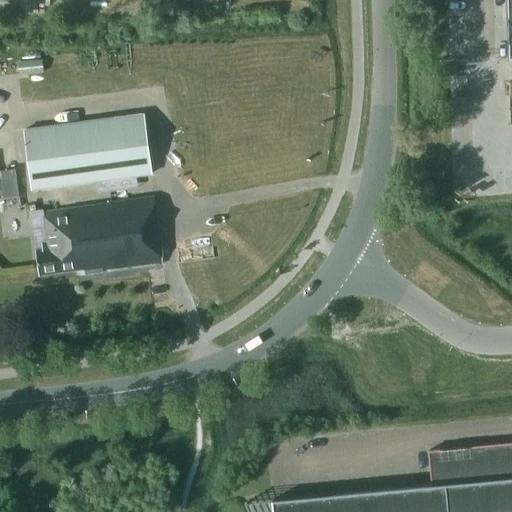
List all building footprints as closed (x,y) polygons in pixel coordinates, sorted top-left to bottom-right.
[(18,62),(19,74),(43,72),(42,60),(18,62)] [(150,174),(142,114),(24,130),(32,190),(150,174)] [(23,192),(17,166),(3,169),(9,195),(23,192)] [(35,250),(38,275),(84,269),(84,274),(162,263),(153,198),(42,212),(46,243),(35,244),(35,250)] [(511,511),(511,443),(427,451),(430,486),(271,501),(272,511),(511,511)]
